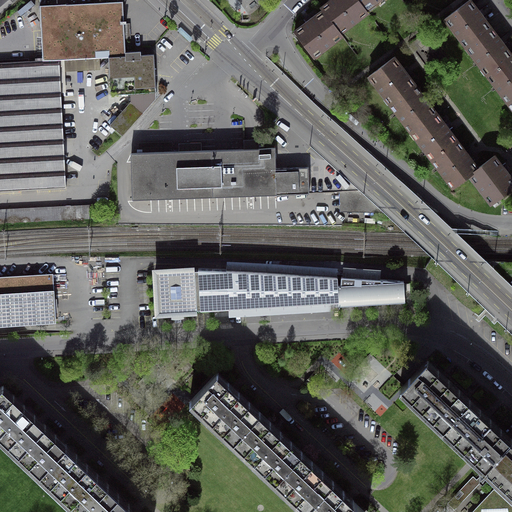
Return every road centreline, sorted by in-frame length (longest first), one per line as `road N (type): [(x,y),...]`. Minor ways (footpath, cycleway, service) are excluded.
road 1 (residential): [(0,347),(386,323),(457,343),(511,386)]
road 2 (tertiary): [(244,60),(511,309)]
road 3 (residential): [(511,223),(472,219),(438,202),(303,77),(272,28)]
